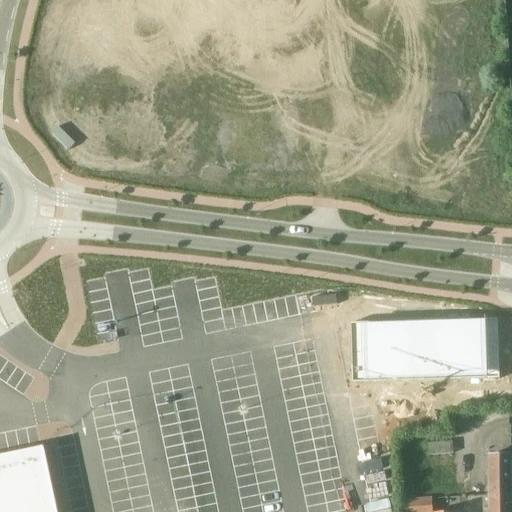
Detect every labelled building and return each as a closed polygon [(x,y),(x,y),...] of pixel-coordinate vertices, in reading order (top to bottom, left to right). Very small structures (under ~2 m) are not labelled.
[(506,321),(357,321),(356,380),(505,381),(506,321)] [(453,437),(400,440),(403,487),(455,484),(453,437)] [(511,511),(511,455),(489,456),(490,511),(511,511)] [(57,511),(47,460),(0,470),(0,511),(57,511)] [(403,511),(432,511),(432,499),(403,501),(403,511)]
